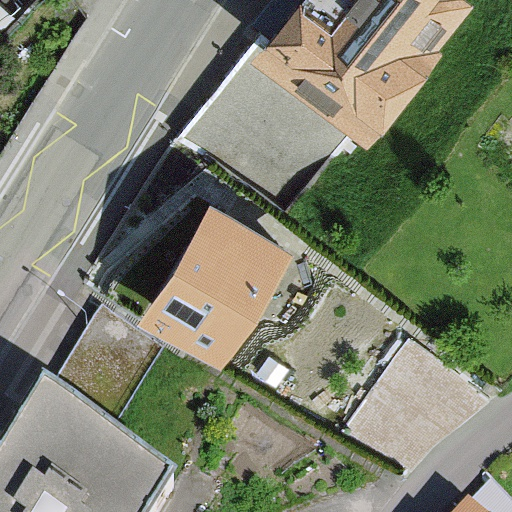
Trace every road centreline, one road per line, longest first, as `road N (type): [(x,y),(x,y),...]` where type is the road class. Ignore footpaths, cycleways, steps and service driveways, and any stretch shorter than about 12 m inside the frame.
road 1 (tertiary): [(177,0),(0,271)]
road 2 (residential): [(404,511),(511,407)]
